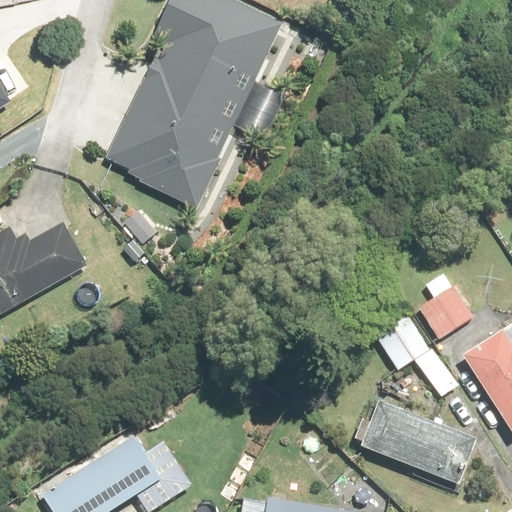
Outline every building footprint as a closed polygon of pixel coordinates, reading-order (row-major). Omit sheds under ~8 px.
[(204,207),(289,28),(229,0),(177,0),(159,38),(166,42),(109,162),(204,207)] [(0,120),(16,110),(0,84),(0,120)] [(141,212),(126,226),(149,250),(163,236),(141,212)] [(0,319),(95,269),(70,224),(34,243),(30,235),(18,242),(12,230),(0,236),(0,319)] [(478,322),(453,275),(432,286),(440,302),(422,312),(439,343),(478,322)] [(461,389),(411,311),(376,334),(401,373),(420,361),(445,400),(461,389)] [(511,330),(469,357),(511,427),(511,330)] [(365,423),(356,448),(467,485),(483,437),(388,406),(381,428),(365,423)] [(333,448),(314,424),(298,437),(318,461),(333,448)] [(141,440),(46,496),(55,511),(125,511),(169,487),(141,440)] [(330,511),(248,500),(246,511),(330,511)]
